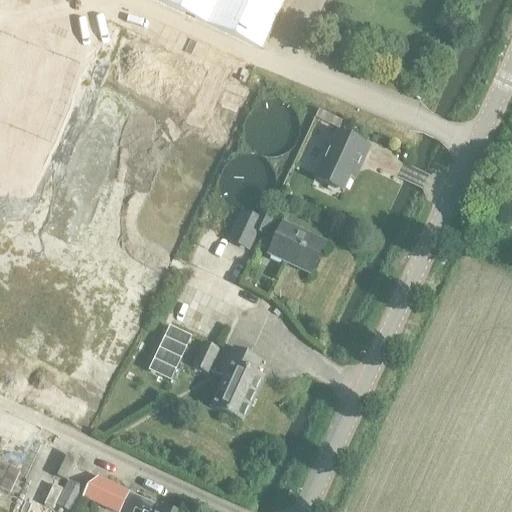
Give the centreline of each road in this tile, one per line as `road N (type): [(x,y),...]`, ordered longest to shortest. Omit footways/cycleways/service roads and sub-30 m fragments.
road 1 (unclassified): [(308,511),(511,71)]
road 2 (unknown): [(141,0),(472,155)]
road 3 (unknown): [(0,399),(246,511)]
